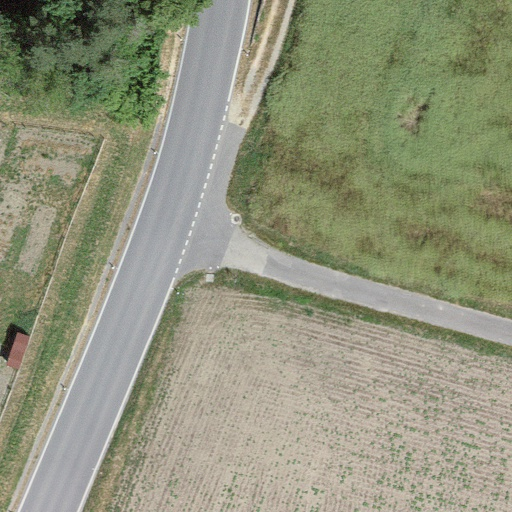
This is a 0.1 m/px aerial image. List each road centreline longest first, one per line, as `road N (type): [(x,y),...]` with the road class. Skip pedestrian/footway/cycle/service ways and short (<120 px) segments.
road 1 (tertiary): [(49,511),(220,20),(220,0)]
road 2 (track): [(224,231),(511,314)]
road 3 (track): [(224,231),(313,0)]
